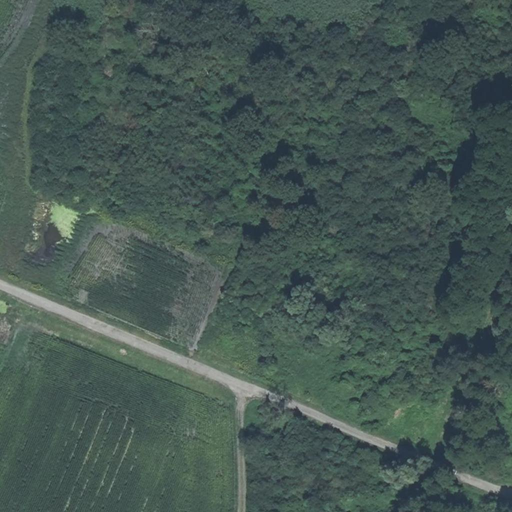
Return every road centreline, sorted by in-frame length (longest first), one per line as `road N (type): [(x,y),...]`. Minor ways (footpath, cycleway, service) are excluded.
road 1 (track): [(0,286),(511,497)]
road 2 (track): [(240,386),(241,511)]
